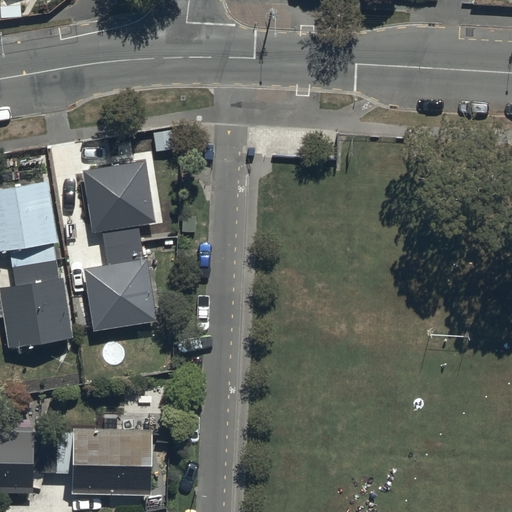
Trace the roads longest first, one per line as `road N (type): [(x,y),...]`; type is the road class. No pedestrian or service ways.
road 1 (tertiary): [(511,72),(182,58)]
road 2 (tertiary): [(182,58),(0,79)]
